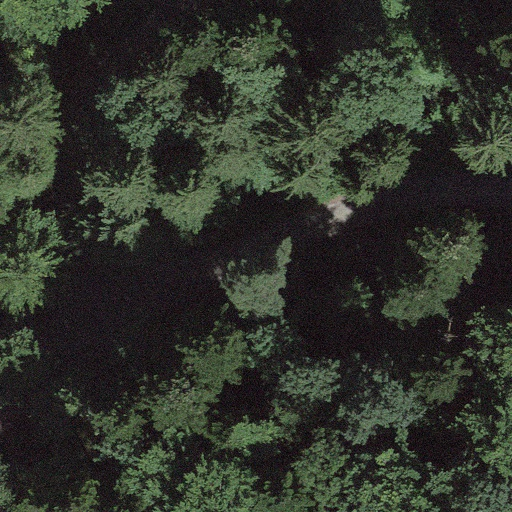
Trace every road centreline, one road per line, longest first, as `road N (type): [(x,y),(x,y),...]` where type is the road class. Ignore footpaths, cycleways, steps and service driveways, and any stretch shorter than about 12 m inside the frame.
road 1 (track): [(115,324),(303,229),(437,188),(511,191)]
road 2 (track): [(172,0),(142,10),(55,184),(115,324)]
road 3 (track): [(115,324),(0,404)]
